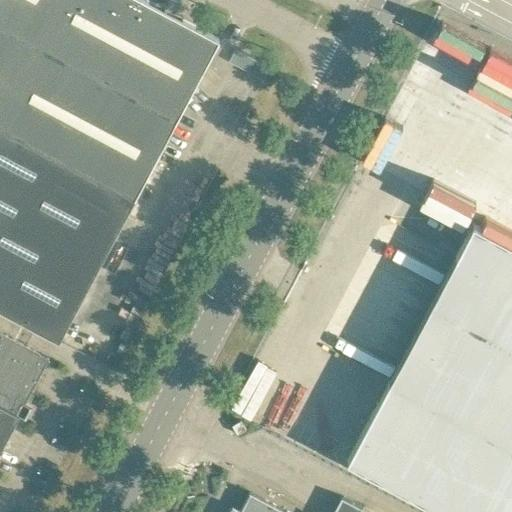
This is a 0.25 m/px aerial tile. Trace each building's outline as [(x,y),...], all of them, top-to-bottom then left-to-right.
[(0,0),(0,308),(59,340),(219,38),(147,0),(0,0)] [(406,84),(452,104),(481,40),(435,19),(406,84)] [(511,96),(511,61),(483,50),(471,80),(511,96)] [(447,511),(511,511),(511,242),(473,222),(456,255),(347,459),(447,511)] [(0,449),(49,357),(0,331),(0,449)] [(232,425),(237,433),(246,428),(241,419),(232,425)] [(358,511),(362,506),(341,495),(332,511),(289,511),(249,491),(249,492),(239,511),(233,508),(231,511),(358,511)]
